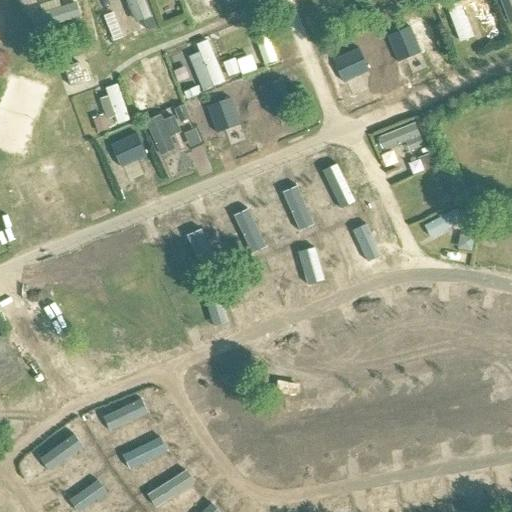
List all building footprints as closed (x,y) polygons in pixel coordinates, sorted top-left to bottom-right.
[(35,11),(40,27),(87,13),(82,0),(68,0),(66,1),(66,0),(44,0),(46,8),(35,11)] [(123,0),(132,21),(156,11),(151,0),(123,0)] [(191,0),(196,15),(220,7),(218,0),(191,0)] [(453,0),(463,38),(479,34),(472,8),(480,7),(477,0),(453,0)] [(0,38),(35,33),(32,18),(0,23),(0,38)] [(255,23),(269,61),(282,56),(268,18),(255,23)] [(215,35),(201,39),(205,49),(195,52),(206,85),(228,78),(215,35)] [(13,53),(27,50),(24,36),(10,38),(13,53)] [(167,103),(185,96),(167,54),(150,61),(167,103)] [(228,58),(234,74),(245,70),(239,54),(228,58)] [(239,86),(253,117),(266,111),(252,80),(239,86)] [(100,126),(133,119),(126,84),(103,88),(108,112),(98,114),(100,126)] [(511,101),(510,93),(496,97),(504,126),(511,123),(511,101)] [(51,110),(62,143),(86,135),(74,102),(51,110)] [(180,147),(176,131),(187,128),(182,109),(153,116),(161,151),(180,147)] [(412,141),(412,146),(427,144),(423,118),(384,124),(387,145),(412,141)] [(28,121),(8,125),(17,161),(37,156),(28,121)] [(196,144),(206,139),(200,125),(190,129),(196,144)] [(121,132),(105,139),(123,179),(138,173),(121,132)] [(204,145),(192,149),(200,169),(211,165),(204,145)] [(77,197),(97,189),(80,148),(61,156),(77,197)] [(412,158),(418,171),(442,161),(437,148),(412,158)] [(461,194),(452,164),(412,176),(417,191),(428,187),(433,202),(461,194)] [(34,212),(56,202),(41,166),(18,176),(34,212)] [(0,229),(17,225),(5,181),(0,182),(0,229)] [(407,205),(416,221),(432,213),(424,197),(407,205)] [(434,233),(469,218),(463,204),(428,219),(434,233)] [(0,388),(25,373),(2,336),(0,336),(0,388)] [(0,402),(0,416),(9,431),(45,408),(37,396),(47,390),(39,377),(0,402)] [(457,401),(456,448),(482,448),(483,402),(457,401)] [(400,453),(426,446),(414,403),(388,410),(400,453)] [(322,438),(346,477),(369,463),(345,424),(322,438)] [(292,445),(268,457),(288,497),(312,485),(292,445)]
